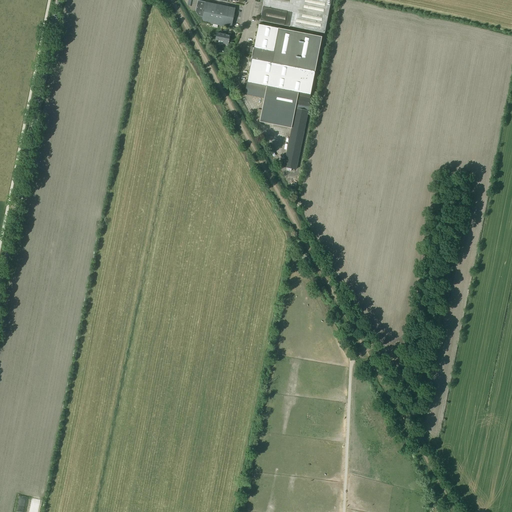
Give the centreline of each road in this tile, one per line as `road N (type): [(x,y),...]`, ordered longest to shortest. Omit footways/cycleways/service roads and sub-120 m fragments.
road 1 (track): [(368,347),(171,0)]
road 2 (tertiary): [(0,290),(58,0)]
